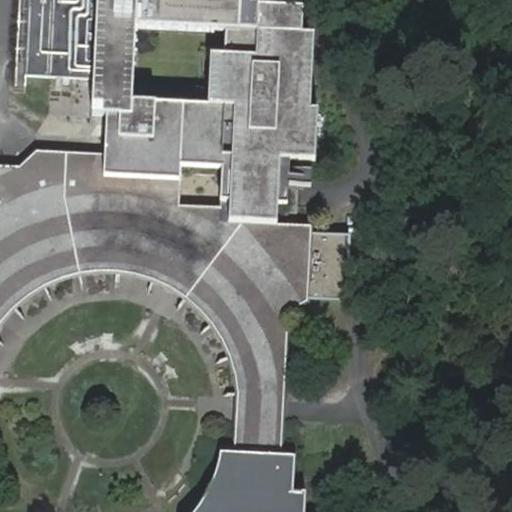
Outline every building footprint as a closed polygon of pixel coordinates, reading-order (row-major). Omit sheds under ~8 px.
[(0,329),(24,302),(66,279),(112,274),(166,288),(203,317),(225,353),(236,394),(276,396),(280,304),(298,294),(342,297),(345,237),(345,230),(274,226),(275,207),(277,162),(277,155),(312,157),(315,106),(308,106),(311,31),(300,30),(301,3),(286,3),(286,0),(236,0),(235,27),(223,26),(221,51),(208,51),(206,101),(130,97),(133,22),(209,26),(210,0),(50,0),(47,72),(90,74),(106,75),(104,111),(102,154),(36,151),(25,160),(29,169),(21,172),(19,167),(0,166),(0,329)] [(236,0),(210,0),(209,26),(223,26),(235,27),(236,0)] [(106,75),(90,74),(90,110),(104,111),(106,75)] [(291,171),(291,162),(277,162),(275,207),(288,208),(289,187),(311,188),(311,173),(291,171)] [(276,396),(236,394),(235,409),(236,437),(274,438),(276,396)] [(236,437),(219,435),(219,441),(204,489),(185,511),(301,511),(303,488),(290,488),(293,440),(274,438),(236,437)]
